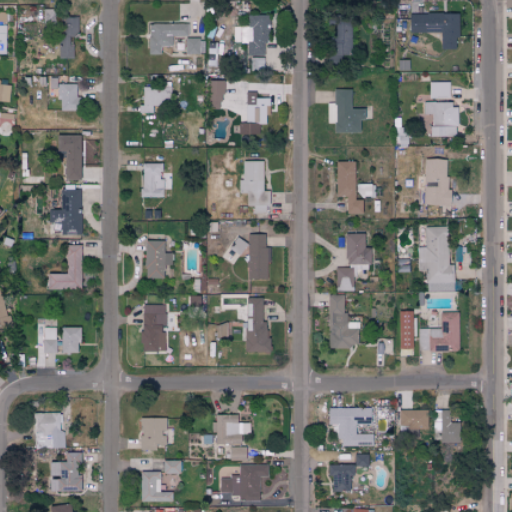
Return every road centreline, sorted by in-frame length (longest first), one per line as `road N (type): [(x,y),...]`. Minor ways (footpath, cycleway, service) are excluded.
road 1 (residential): [(494,511),(492,0)]
road 2 (residential): [(300,511),(301,0)]
road 3 (residential): [(114,511),(113,0)]
road 4 (residential): [(5,387),(494,388)]
road 5 (residential): [(5,511),(5,387)]
